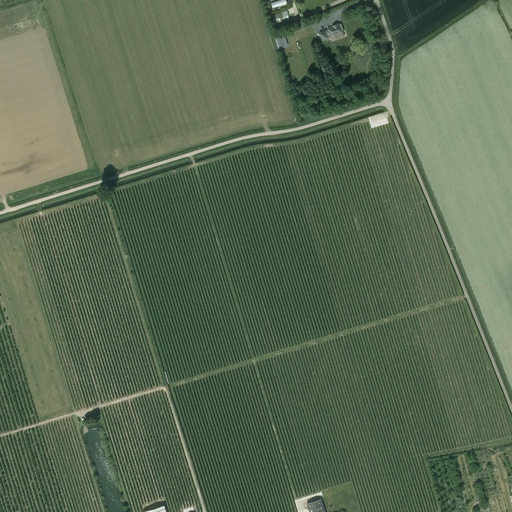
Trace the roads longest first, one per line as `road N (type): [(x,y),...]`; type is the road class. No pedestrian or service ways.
road 1 (unclassified): [(0,213),(388,101)]
road 2 (unclassified): [(511,410),(388,101)]
road 3 (unknown): [(203,511),(163,389),(98,406)]
